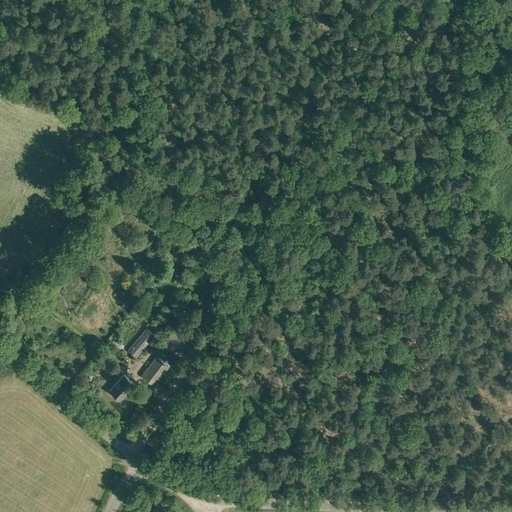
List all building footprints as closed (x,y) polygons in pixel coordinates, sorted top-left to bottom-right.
[(183,349),(192,338),(176,326),(167,337),(183,349)] [(136,356),(154,335),(146,328),(128,350),(136,356)] [(154,385),(169,365),(157,355),(141,375),(154,385)] [(121,400),(135,384),(123,374),(109,391),(121,400)] [(44,400),(39,403),(44,411),(49,408),(44,400)]
